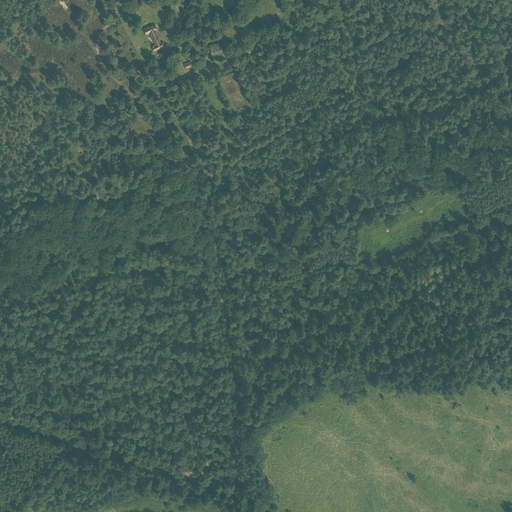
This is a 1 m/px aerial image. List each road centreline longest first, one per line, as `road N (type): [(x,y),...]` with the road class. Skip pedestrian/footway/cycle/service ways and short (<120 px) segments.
road 1 (track): [(0,172),(62,174),(89,217),(99,285),(151,278),(192,287),(266,283),(382,258),(511,197)]
road 2 (track): [(0,415),(187,475),(305,384),(511,310)]
road 3 (track): [(239,442),(211,172),(161,90),(129,94),(60,0)]
